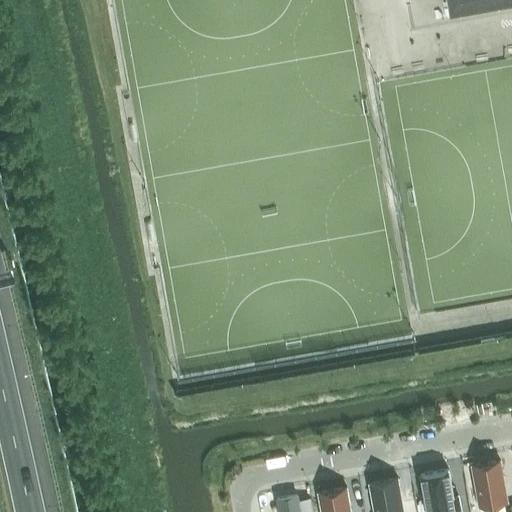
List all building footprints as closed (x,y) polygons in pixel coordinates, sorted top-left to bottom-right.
[(472,464),(479,504),(508,499),(501,459),(472,464)] [(428,511),(456,511),(456,508),(454,496),(449,468),(421,473),(428,511)] [(370,482),(375,511),(404,511),(398,477),(370,482)] [(319,491),(322,511),(351,511),(347,486),(319,491)] [(298,494),(278,498),(280,511),(300,511),(299,500),(298,494)] [(313,511),(311,498),(299,500),(300,511),(313,511)]
